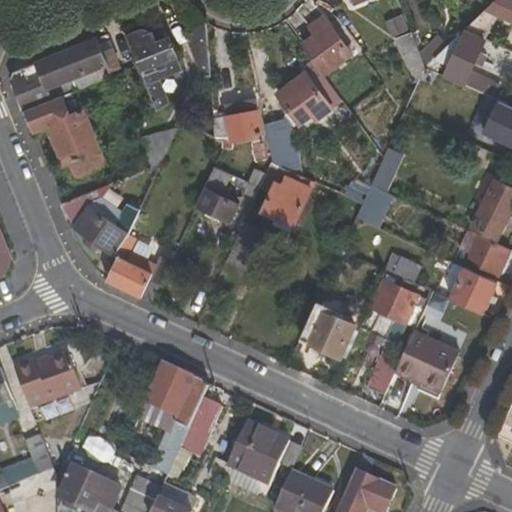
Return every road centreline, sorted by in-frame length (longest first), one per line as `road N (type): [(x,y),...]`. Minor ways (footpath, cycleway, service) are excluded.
road 1 (residential): [(72,297),(457,470)]
road 2 (residential): [(72,297),(0,116)]
road 3 (residential): [(511,351),(457,470)]
